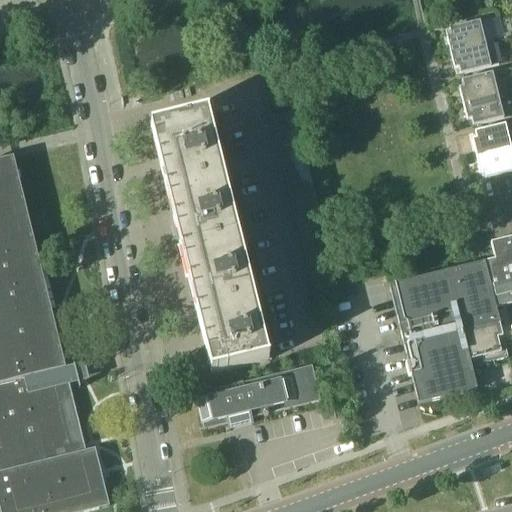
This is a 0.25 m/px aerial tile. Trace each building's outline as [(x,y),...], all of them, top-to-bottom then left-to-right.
[(446,38),(450,54),(485,45),(493,44),(487,21),(449,30),(450,37),(446,38)] [(485,45),(450,54),(454,70),(458,69),(460,76),(490,69),(490,68),(498,66),(493,44),(485,46),(485,45)] [(459,90),(463,106),(498,98),(492,74),(461,82),(463,88),(459,90)] [(263,81),(271,116),(295,110),(293,103),(296,102),(294,94),(290,95),(286,76),(263,81)] [(498,98),(463,106),(467,122),(471,121),(472,128),(503,120),(498,98)] [(271,116),(274,128),(297,122),(295,110),(271,116)] [(207,115),(150,129),(150,131),(156,129),(171,190),(222,177),(207,116),(208,116),(207,115)] [(300,133),(297,122),(274,128),(277,139),(300,133)] [(471,141),(475,158),(509,149),(504,127),(473,134),(475,141),(471,141)] [(277,139),(280,151),(303,145),(300,133),(277,139)] [(306,156),(303,145),(280,151),(283,162),(306,156)] [(511,173),(511,159),(509,149),(475,158),(479,174),(482,174),(484,180),(511,173)] [(309,168),(306,156),(283,162),(285,174),(309,168)] [(65,367),(60,350),(13,159),(0,161),(0,511),(90,511),(109,508),(95,450),(86,452),(65,367)] [(312,179),(309,168),(285,174),(288,185),(312,179)] [(222,177),(171,190),(186,251),(237,238),(222,177)] [(315,191),(312,179),(288,185),(291,196),(315,191)] [(317,202),(315,191),(291,196),(294,208),(317,202)] [(320,214),(317,202),(294,208),(297,219),(320,214)] [(323,225),(320,214),(297,219),(300,231),(323,225)] [(326,236),(323,225),(300,231),(302,242),(326,236)] [(329,248),(326,236),(302,242),(305,254),(329,248)] [(237,238),(186,251),(201,312),(252,299),(237,238)] [(494,261),(388,287),(418,407),(477,392),(471,368),(508,359),(503,342),(511,339),(511,238),(490,244),(494,261)] [(332,259),(329,248),(305,254),(308,265),(332,259)] [(334,271),(332,259),(308,265),(311,277),(334,271)] [(337,282),(334,271),(311,277),(314,288),(337,282)] [(337,282),(314,288),(317,300),(340,294),(337,282)] [(252,299),(201,312),(216,373),(211,374),(211,376),(268,361),(268,360),(252,299)] [(204,430),(228,423),(263,415),(264,417),(268,416),(268,414),(321,401),(312,366),(224,388),(196,395),(204,430)]
